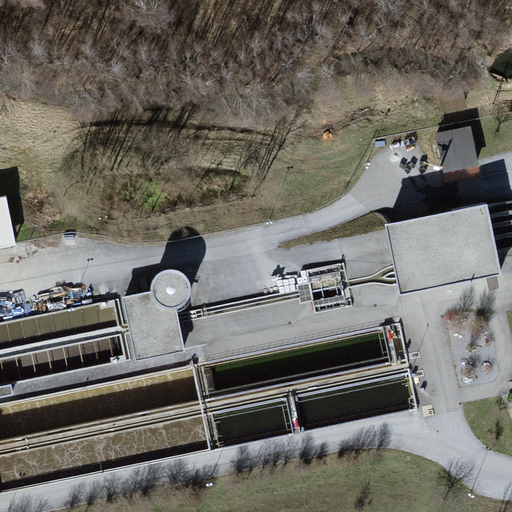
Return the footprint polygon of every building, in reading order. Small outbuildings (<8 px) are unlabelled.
[(436,135),(441,171),(477,166),(472,129),(436,135)] [(0,253),(16,250),(7,201),(0,201),(0,253)] [(390,224),(402,297),(506,279),(494,207),(390,224)] [(175,274),(169,276),(164,279),(159,287),(158,294),(159,299),(127,305),(139,367),(189,358),(180,312),(184,311),(190,308),(193,304),(196,298),(196,289),(193,283),(188,278),(182,275),(175,274)] [(113,297),(0,317),(0,422),(127,399),(123,378),(129,377),(113,297)] [(416,402),(410,374),(347,387),(349,399),(332,403),(336,419),(416,402)]
